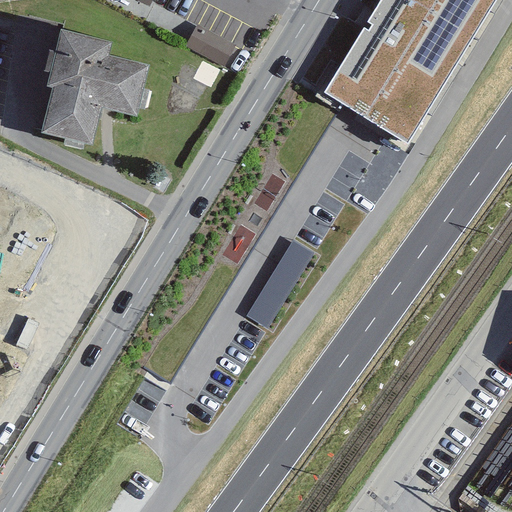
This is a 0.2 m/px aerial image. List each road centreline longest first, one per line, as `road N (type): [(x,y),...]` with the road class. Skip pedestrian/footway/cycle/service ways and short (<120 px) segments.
road 1 (secondary): [(319,0),(3,511)]
road 2 (primary): [(511,125),(232,511)]
road 3 (unknown): [(171,203),(20,140),(10,113),(26,40)]
road 4 (unclassified): [(366,511),(511,302)]
